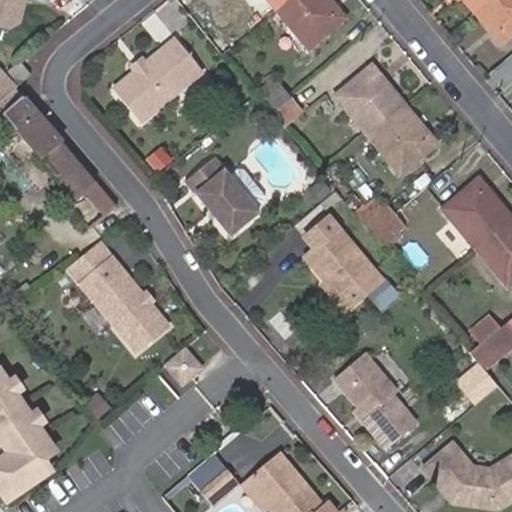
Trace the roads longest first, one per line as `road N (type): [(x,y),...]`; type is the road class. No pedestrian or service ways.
road 1 (residential): [(133,0),(61,64),(58,104),(149,211),(205,303),(387,511)]
road 2 (residential): [(511,145),(390,0)]
